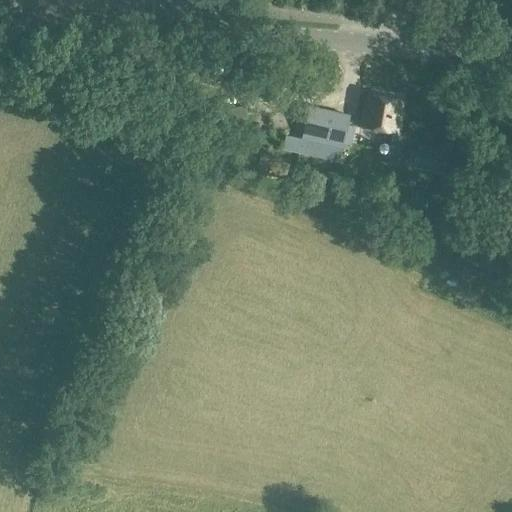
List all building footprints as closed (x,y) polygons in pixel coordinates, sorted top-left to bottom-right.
[(205,90),(185,97),(190,109),(210,102),(205,90)] [(372,97),(370,104),(365,104),(361,127),(397,133),(403,102),(372,97)] [(311,108),(300,153),(339,163),(343,143),(350,145),(354,129),(347,127),(349,117),(336,114),(311,108)] [(494,131),(511,135),(511,111),(499,109),(494,131)] [(450,152),(419,145),(413,168),(445,176),(450,152)] [(262,154),(258,168),(285,177),(290,163),(262,154)] [(468,168),(465,169),(450,180),(442,185),(452,199),(477,182),(468,168)] [(418,211),(382,198),(375,216),(411,230),(418,211)] [(510,257),(480,244),(466,237),(453,268),(467,275),(472,262),(502,275),(510,257)]
